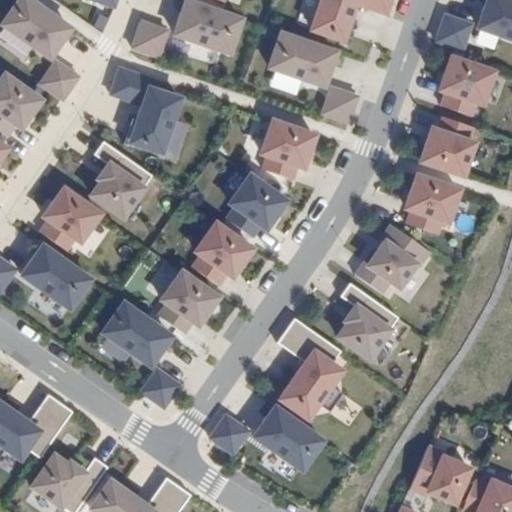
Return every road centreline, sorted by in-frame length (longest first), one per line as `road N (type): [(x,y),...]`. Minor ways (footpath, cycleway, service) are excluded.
road 1 (residential): [(173,457),(332,226),(370,151),(422,0)]
road 2 (residential): [(136,0),(115,56),(0,222)]
road 3 (residential): [(0,334),(173,457)]
